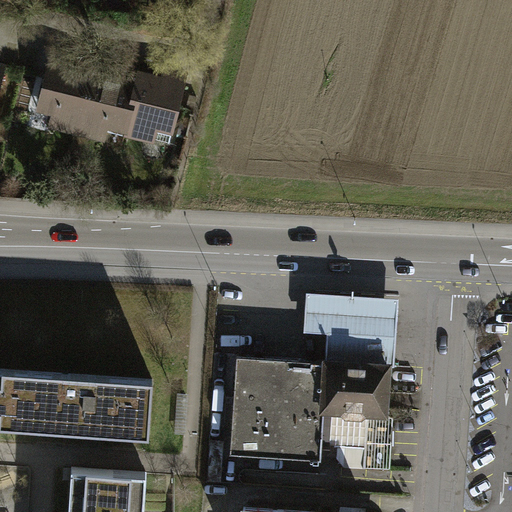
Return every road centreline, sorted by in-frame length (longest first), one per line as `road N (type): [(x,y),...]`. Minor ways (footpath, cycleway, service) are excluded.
road 1 (primary): [(453,264),(0,246)]
road 2 (unclassified): [(437,511),(453,264)]
